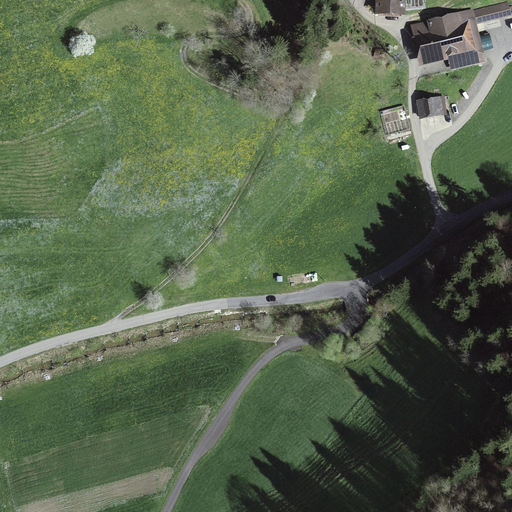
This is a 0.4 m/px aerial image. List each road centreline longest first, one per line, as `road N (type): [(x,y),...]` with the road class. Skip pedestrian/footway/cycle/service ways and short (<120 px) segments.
road 1 (track): [(107,328),(206,243),(277,126),(274,104),(212,82),(184,60),(192,38),(246,29),(250,13),(240,0)]
road 2 (unclassified): [(0,362),(181,310),(353,289)]
road 3 (unclassified): [(166,511),(254,369),(276,350),(353,322),(353,289)]
road 4 (unclassified): [(421,155),(411,57),(352,0)]
road 5 (unclassified): [(506,41),(480,93),(421,155)]
